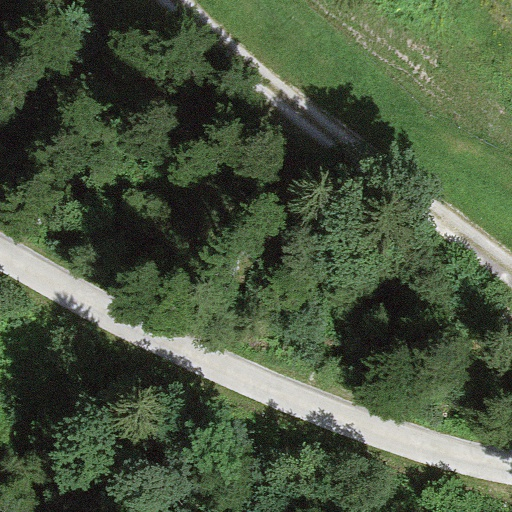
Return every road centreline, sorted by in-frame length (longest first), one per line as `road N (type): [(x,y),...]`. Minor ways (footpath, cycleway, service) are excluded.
road 1 (track): [(0,263),(261,390),(402,445),(511,468)]
road 2 (track): [(168,0),(282,103),(511,276)]
